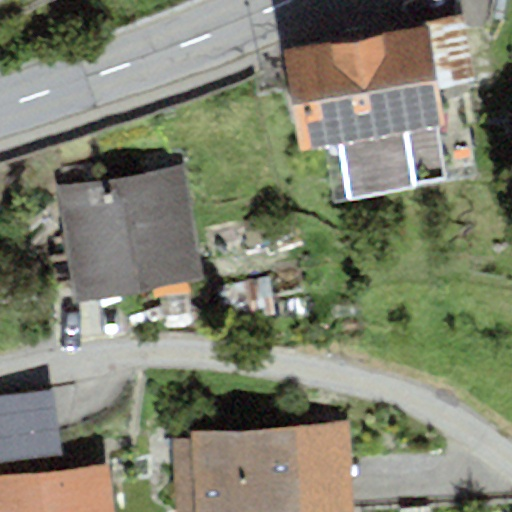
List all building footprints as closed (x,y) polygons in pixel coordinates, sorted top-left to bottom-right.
[(463,19),(426,26),(437,89),(475,82),(463,19)] [(426,26),(354,39),(372,141),(436,129),(444,128),(437,89),(426,26)] [(339,147),(372,141),(354,39),(283,52),(301,154),(323,150),(339,147)] [(372,141),(339,147),(323,150),(333,203),(446,182),(436,129),(372,141)] [(55,189),(73,303),(202,282),(183,168),(55,189)] [(0,398),(0,476),(64,469),(56,393),(0,398)] [(194,511),(352,511),(347,422),(189,432),(189,442),(194,511)] [(194,511),(189,442),(171,444),(175,511),(194,511)] [(0,511),(113,511),(109,465),(64,469),(0,476),(0,511)]
